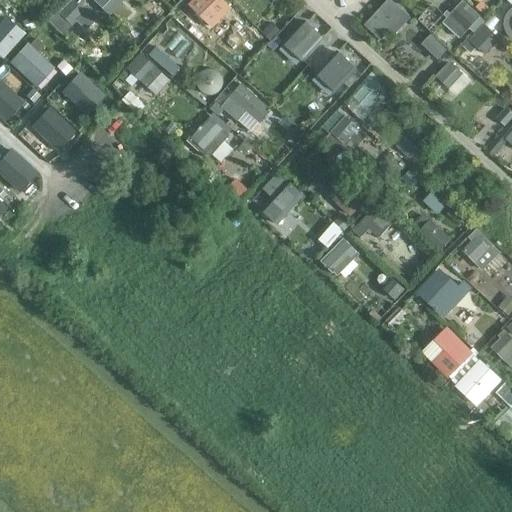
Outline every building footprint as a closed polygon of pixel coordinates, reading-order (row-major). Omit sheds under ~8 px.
[(81,0),(51,18),(60,33),(79,21),(84,29),(96,22),(82,0),(81,0)] [(98,0),(112,12),(122,0),(98,0)] [(399,3),(396,0),(390,0),(374,19),(381,27),(386,22),(392,27),(402,16),(394,8),(399,3)] [(511,0),(508,0),(500,11),(511,21),(511,0)] [(454,20),(447,28),(460,38),(481,17),(474,10),(470,14),(459,4),(449,15),(454,20)] [(274,45),(299,65),(326,33),(300,12),(274,45)] [(0,23),(0,59),(26,32),(8,15),(0,23)] [(483,25),(467,40),(484,56),(499,40),(483,25)] [(195,43),(179,30),(167,45),(183,58),(195,43)] [(437,33),(426,38),(435,58),(446,53),(437,33)] [(35,86),(54,69),(28,42),(10,59),(35,86)] [(157,45),(150,53),(175,74),(181,66),(157,45)] [(341,49),(313,78),(330,95),(358,66),(341,49)] [(127,68),(160,94),(173,77),(141,51),(127,68)] [(451,63),(437,78),(449,89),(463,74),(451,63)] [(81,70),(62,90),(91,116),(109,96),(81,70)] [(377,72),(353,97),(372,115),(390,95),(385,90),(390,85),(377,72)] [(0,114),(7,121),(26,101),(0,76),(0,114)] [(249,130),(272,109),(246,81),(224,102),(249,130)] [(52,104),(33,123),(58,149),(78,130),(52,104)] [(209,115),(192,138),(223,161),(234,146),(225,140),(231,131),(209,115)] [(368,138),(346,116),(324,141),(337,152),(344,144),(353,154),(368,138)] [(236,172),(260,157),(249,140),(225,155),(236,172)] [(461,155),(445,141),(433,153),(449,168),(461,155)] [(0,160),(0,173),(25,189),(39,166),(8,147),(0,160)] [(277,196),(291,180),(278,170),(265,187),(277,196)] [(293,182),(265,211),(278,224),(306,195),(293,182)] [(427,195),(411,184),(400,197),(415,209),(427,195)] [(347,188),(334,203),(350,217),(364,202),(347,188)] [(437,212),(446,204),(434,191),(425,199),(437,212)] [(0,214),(9,205),(0,196),(0,214)] [(394,224),(379,208),(351,235),(360,243),(369,233),(379,240),(394,224)] [(511,225),(511,222),(501,212),(490,223),(504,235),(511,225)] [(441,250),(453,237),(431,217),(419,229),(441,250)] [(329,245),(343,230),(335,223),(321,239),(329,245)] [(500,253),(477,229),(468,238),(472,241),(462,251),(482,271),(500,253)] [(360,255),(343,238),(321,261),(337,277),(360,255)] [(435,275),(429,283),(442,295),(456,279),(440,265),(432,274),(435,275)] [(399,307),(384,322),(400,337),(415,322),(399,307)] [(449,324),(423,349),(449,377),(475,352),(449,324)] [(511,338),(504,330),(498,336),(500,339),(491,348),(511,368),(511,338)] [(477,390),(489,376),(476,364),(463,377),(477,390)] [(510,440),(511,438),(511,380),(498,389),(511,407),(511,408),(495,421),(510,440)]
